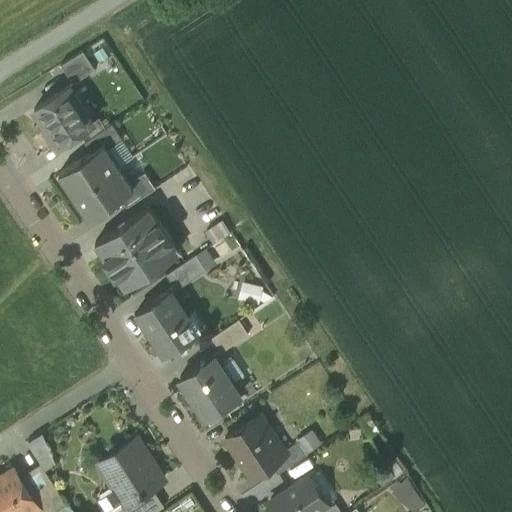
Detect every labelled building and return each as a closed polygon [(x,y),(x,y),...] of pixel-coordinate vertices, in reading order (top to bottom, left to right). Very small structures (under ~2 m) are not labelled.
[(83,49),(61,63),(73,82),(95,67),(83,49)] [(69,83),(34,107),(48,128),(46,129),(57,144),(78,130),(93,120),(69,83)] [(93,120),(78,130),(85,140),(88,138),(105,126),(98,116),(93,120)] [(105,126),(88,138),(95,148),(103,142),(107,148),(122,138),(111,122),(105,126)] [(95,148),(58,172),(59,173),(63,171),(76,191),(73,193),(73,194),(118,164),(107,148),(103,142),(95,148)] [(118,164),(73,194),(74,195),(77,193),(90,213),(87,215),(88,216),(125,192),(133,187),(129,181),(118,164)] [(144,171),(129,181),(133,187),(125,192),(131,202),(155,187),(144,171)] [(148,206),(95,241),(104,254),(103,256),(115,274),(117,275),(124,286),(178,250),(171,239),(171,237),(159,219),(157,219),(148,206)] [(211,228),(216,239),(232,231),(226,220),(211,228)] [(195,253),(166,273),(176,289),(206,269),(195,253)] [(247,278),(242,295),(263,302),(269,285),(247,278)] [(170,288),(136,311),(165,352),(198,330),(197,329),(193,331),(185,318),(187,317),(170,290),(171,290),(170,288)] [(238,318),(211,336),(221,351),(248,333),(238,318)] [(213,354),(180,376),(207,416),(240,394),(213,354)] [(260,413),(225,436),(250,475),(271,462),(286,451),(284,448),(260,413)] [(135,436),(98,459),(123,500),(123,501),(124,501),(150,485),(161,478),(135,436)] [(286,451),(271,462),(277,472),(307,452),(298,439),(284,448),(286,451)] [(48,511),(65,501),(41,464),(39,461),(19,475),(20,477),(21,479),(37,503),(35,504),(40,511),(48,511)] [(14,468),(0,476),(0,511),(22,511),(35,504),(37,503),(21,479),(20,477),(19,475),(14,468)] [(414,510),(430,501),(412,473),(397,483),(414,510)] [(308,474),(269,500),(276,511),(314,511),(327,503),(326,502),(308,474)] [(150,485),(124,501),(123,501),(123,500),(109,510),(110,511),(151,511),(163,505),(150,485)] [(341,511),(333,498),(326,502),(327,503),(314,511),(341,511)]
